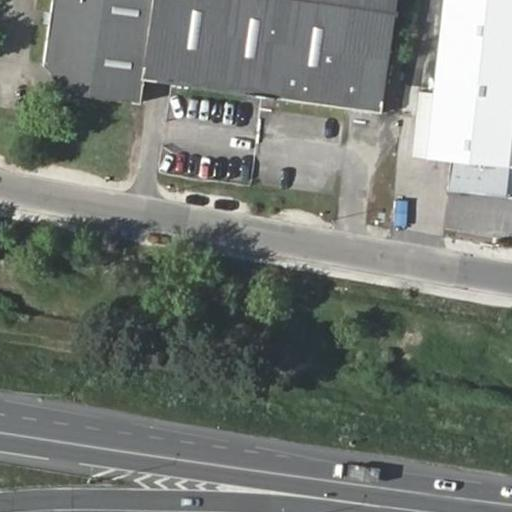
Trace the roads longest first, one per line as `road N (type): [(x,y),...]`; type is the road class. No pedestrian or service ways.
road 1 (unclassified): [(0,184),(511,278)]
road 2 (motorway): [(0,501),(194,497),(377,511)]
road 3 (secondary): [(221,462),(511,501)]
road 4 (motorway): [(221,462),(156,430),(0,403)]
road 5 (secondary): [(0,428),(221,462)]
